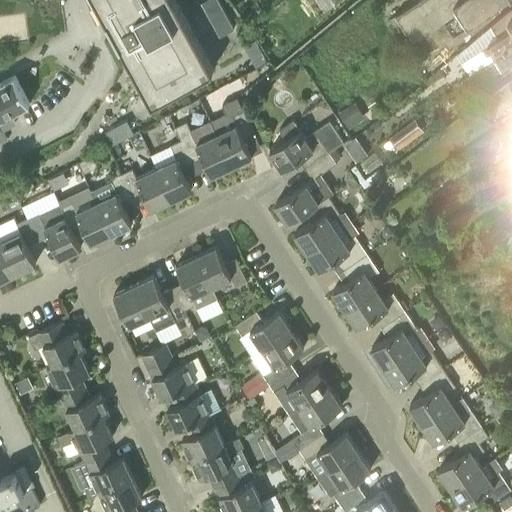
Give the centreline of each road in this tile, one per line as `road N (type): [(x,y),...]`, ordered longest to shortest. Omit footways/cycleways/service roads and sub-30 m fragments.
road 1 (residential): [(432,511),(387,442),(384,412),(241,202)]
road 2 (residential): [(180,511),(80,278)]
road 3 (residential): [(80,278),(241,202)]
